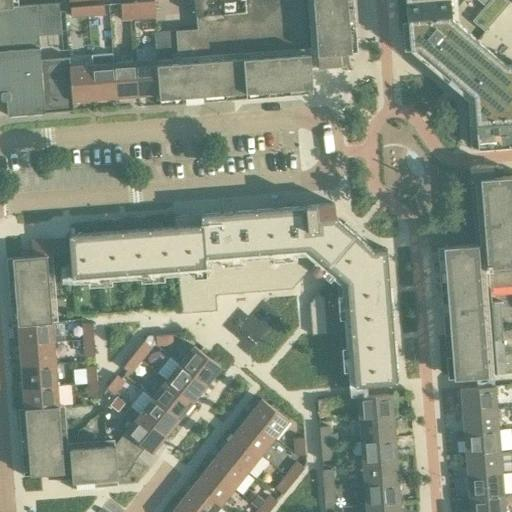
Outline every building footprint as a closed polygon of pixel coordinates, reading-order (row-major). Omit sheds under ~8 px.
[(155,0),(140,1),(141,18),(156,17),(155,0)] [(154,31),(156,59),(157,59),(160,93),(158,93),(159,104),(312,93),(306,6),(303,6),(302,0),(194,0),(197,28),(154,31)] [(346,0),(312,0),(318,65),(347,63),(347,51),(350,51),(346,0)] [(405,0),(407,21),(429,19),(451,18),(449,0),(405,0)] [(510,2),(507,0),(489,0),(473,19),(486,31),(510,2)] [(59,1),(13,6),(0,6),(0,104),(6,104),(7,115),(73,110),(73,100),(71,100),(69,66),(70,66),(69,56),(40,59),(38,35),(61,33),(59,1)] [(141,18),(140,1),(130,2),(132,19),(141,18)] [(132,19),(130,2),(120,3),(122,20),(132,19)] [(104,4),(87,6),(88,15),(105,14),(104,4)] [(88,15),(87,6),(71,7),(71,17),(88,15)] [(477,148),(511,145),(511,62),(506,63),(489,48),(466,29),(451,18),(429,19),(407,21),(409,48),(418,47),(458,82),(473,94),(477,148)] [(113,62),(112,52),(91,54),(91,64),(94,98),(116,97),(113,62)] [(157,59),(156,59),(134,60),(137,95),(158,93),(160,93),(157,59)] [(137,95),(134,60),(113,62),(116,97),(137,95)] [(94,98),(91,64),(70,66),(69,66),(71,100),(73,100),(94,98)] [(489,287),(511,285),(511,174),(499,176),(498,164),(468,166),(474,243),(442,245),(452,377),(495,373),(503,373),(511,372),(511,329),(501,330),(499,300),(490,301),(489,287)] [(292,288),(311,265),(345,225),(335,216),(333,203),(173,216),(173,226),(177,268),(180,313),(216,310),(215,294),(292,288)] [(357,235),(345,225),(311,265),(326,278),(336,286),(338,307),(348,306),(354,385),(396,382),(386,248),(374,249),(357,235)] [(71,276),(177,268),(173,226),(68,234),(71,276)] [(11,324),(17,324),(17,322),(50,320),(45,255),(52,254),(51,238),(31,240),(32,256),(6,258),(11,324)] [(318,293),(310,303),(311,318),(325,317),(324,298),(318,293)] [(263,314),(253,327),(248,324),(238,337),(256,350),(276,324),(263,314)] [(327,334),(325,317),(311,318),(312,335),(327,334)] [(52,342),(50,320),(17,322),(17,324),(19,344),(52,342)] [(81,323),(82,340),(92,339),(91,322),(81,323)] [(156,335),(157,344),(173,343),(173,333),(156,335)] [(93,356),(92,339),(82,340),(84,356),(93,356)] [(142,341),(132,354),(139,360),(150,347),(142,341)] [(54,363),(52,342),(19,344),(20,366),(54,363)] [(193,345),(179,363),(206,385),(220,367),(193,345)] [(129,373),(139,360),(132,354),(121,367),(129,373)] [(178,364),(170,358),(158,373),(166,379),(178,364)] [(56,385),(54,363),(20,366),(22,387),(56,385)] [(166,379),(165,380),(192,401),(206,385),(179,363),(178,364),(166,379)] [(85,366),(86,382),(95,382),(94,365),(85,366)] [(105,388),(112,394),(123,381),(115,375),(105,388)] [(165,380),(152,397),(179,418),(192,401),(165,380)] [(97,399),(95,382),(86,382),(87,399),(97,399)] [(462,387),(463,410),(498,407),(496,384),(462,387)] [(57,406),(56,385),(22,387),(24,408),(24,409),(57,406)] [(358,396),(360,418),(394,415),(392,393),(358,396)] [(152,397),(138,414),(165,435),(179,418),(152,397)] [(318,399),(319,416),(328,415),(327,398),(318,399)] [(262,399),(248,416),(275,438),(289,420),(262,399)] [(61,449),(57,406),(24,409),(24,408),(17,409),(23,475),(48,473),(48,478),(63,477),(61,449)] [(500,429),(498,407),(463,410),(465,432),(500,429)] [(138,414),(117,441),(136,456),(144,447),(151,453),(165,435),(138,414)] [(396,437),(394,415),(360,418),(361,440),(396,437)] [(275,438),(248,416),(235,433),(262,455),(275,438)] [(320,426),(321,443),(331,442),(329,425),(320,426)] [(501,450),(500,429),(465,432),(467,453),(501,450)] [(262,455),(235,433),(221,450),(248,471),(262,455)] [(296,454),(306,453),(305,437),(295,437),(296,454)] [(398,458),(396,437),(361,440),(363,461),(398,458)] [(114,444),(61,449),(63,477),(71,477),(72,488),(117,485),(116,469),(127,468),(136,456),(117,441),(114,444)] [(332,459),(331,442),(321,443),(322,460),(332,459)] [(248,471),(221,450),(208,467),(235,488),(248,471)] [(503,472),(501,450),(467,453),(468,475),(503,472)] [(399,480),(398,458),(363,461),(365,483),(399,480)] [(297,461),(287,475),(295,481),(305,468),(297,461)] [(235,488),(208,467),(195,484),(221,505),(235,488)] [(323,469),(324,486),(334,485),(333,469),(323,469)] [(505,494),(503,472),(468,475),(470,496),(505,494)] [(284,494),(295,481),(287,475),(276,488),(284,494)] [(401,501),(399,480),(365,483),(366,504),(401,501)] [(215,511),(221,505),(195,484),(181,501),(195,511),(215,511)] [(335,502),(334,485),(324,486),(326,503),(335,502)] [(506,511),(505,494),(470,496),(471,511),(506,511)] [(270,495),(260,508),(264,511),(269,511),(278,501),(270,495)] [(195,511),(181,501),(172,511),(195,511)] [(401,511),(401,501),(366,504),(366,511),(401,511)]
